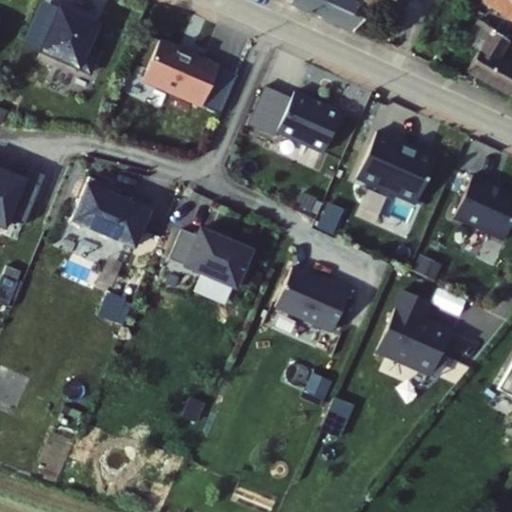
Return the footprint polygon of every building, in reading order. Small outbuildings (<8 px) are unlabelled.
[(300,0),(326,12),(326,16),(374,35),(407,0),(300,0)] [(511,0),(496,0),(511,9),(511,0)] [(100,29),(58,11),(36,61),(79,79),(81,74),(91,78),(102,52),(92,48),(100,29)] [(511,29),(502,24),(489,44),(503,51),(488,71),(511,84),(511,29)] [(221,67),(159,40),(139,85),(217,119),(235,79),(218,72),(221,67)] [(292,101),(266,89),(248,128),(275,140),(277,137),(322,157),(342,114),(295,93),(292,101)] [(438,158),(378,132),(356,183),(416,209),(438,158)] [(24,182),(0,172),(0,235),(4,237),(10,222),(23,227),(44,178),(28,171),(24,182)] [(511,229),(511,192),(474,176),(453,223),(505,246),(511,229)] [(151,214),(85,187),(68,228),(135,255),(151,214)] [(198,240),(182,234),(171,261),(184,267),(181,274),(237,298),(255,255),(201,232),(198,240)] [(352,293),(295,267),(274,313),(331,338),(352,293)] [(0,304),(9,306),(15,282),(0,278),(0,304)] [(434,304),(401,290),(372,358),(431,383),(453,332),(427,321),(434,304)] [(511,367),(496,395),(511,403),(511,367)]
